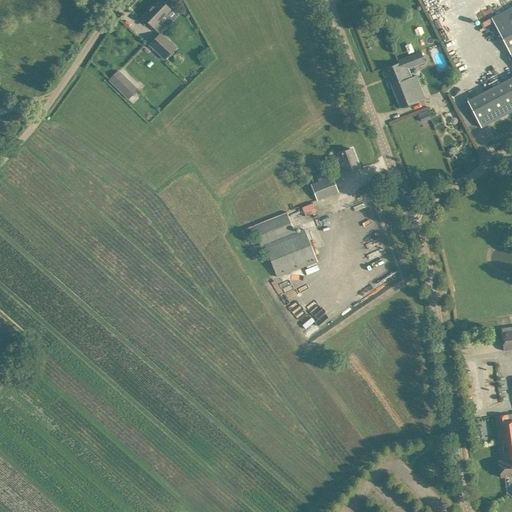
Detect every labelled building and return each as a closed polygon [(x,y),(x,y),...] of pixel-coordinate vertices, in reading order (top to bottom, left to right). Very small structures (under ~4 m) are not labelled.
[(149,11),(143,17),(150,24),(157,31),(163,25),(163,24),(161,22),(174,9),(167,3),(165,4),(160,0),(159,0),(153,6),(152,6),(149,9),(149,11)] [(511,57),(511,77),(467,101),(479,124),(481,127),(511,111),(511,6),(491,18),(510,54),(511,57)] [(176,48),(160,33),(150,45),(165,59),(176,48)] [(138,90),(126,78),(118,71),(109,80),(129,99),(138,90)] [(391,84),(400,108),(419,101),(416,94),(423,91),(419,81),(412,84),(409,77),(391,84)] [(145,85),(141,81),(136,85),(141,89),(145,85)] [(427,110),(418,114),(421,122),(431,119),(427,110)] [(459,145),(446,149),(448,156),(461,152),(459,145)] [(339,154),(328,158),(331,165),(341,162),(345,171),(358,166),(351,149),(338,154),(339,154)] [(310,185),(317,201),(338,192),(332,176),(310,185)] [(287,213),(252,226),(255,234),(260,246),(265,245),(277,277),(302,267),(318,261),(314,250),(305,229),(295,233),(287,213)] [(511,330),(511,327),(501,328),(502,332),(501,332),(501,334),(503,351),(511,349),(511,414),(496,416),(500,446),(502,459),(501,459),(501,460),(498,461),(501,477),(510,476),(511,475),(511,330)] [(496,416),(469,420),(472,450),(500,446),(496,416)]
